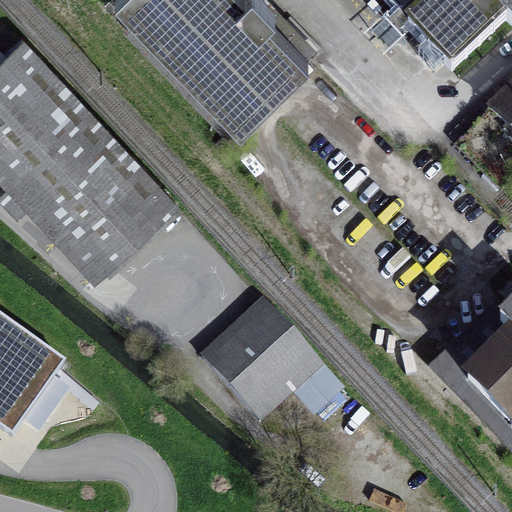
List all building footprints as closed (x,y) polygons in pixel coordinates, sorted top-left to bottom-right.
[(307,55),(254,0),(123,0),(238,120),(307,55)] [(511,0),(372,0),(405,36),(447,81),(511,17),(511,0)] [(20,44),(0,61),(0,181),(92,282),(171,211),(20,44)] [(511,91),(456,146),(502,193),(511,183),(511,91)] [(511,421),(511,304),(454,360),(511,421)] [(202,361),(258,424),(321,367),(265,305),(202,361)] [(0,427),(15,437),(64,364),(0,320),(0,427)]
